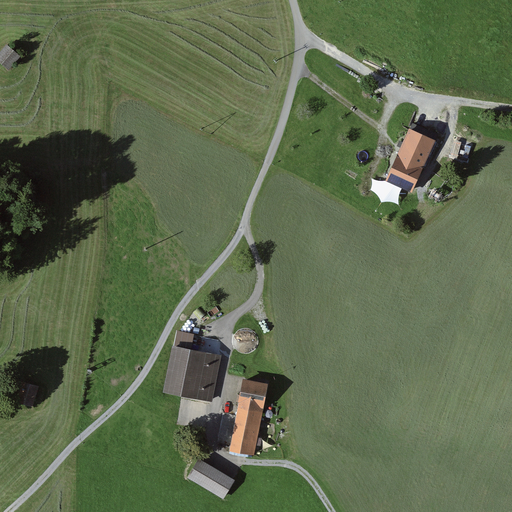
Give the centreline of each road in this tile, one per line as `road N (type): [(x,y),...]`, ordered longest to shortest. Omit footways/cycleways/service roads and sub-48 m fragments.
road 1 (track): [(245,227),(260,285),(232,325),(216,456),(299,468),(328,511)]
road 2 (track): [(245,227),(183,304),(138,383),(8,511)]
road 3 (track): [(245,227),(299,66),(302,36),(292,0)]
road 4 (track): [(511,108),(406,92),(302,36)]
road 5 (track): [(299,66),(382,127),(398,88)]
